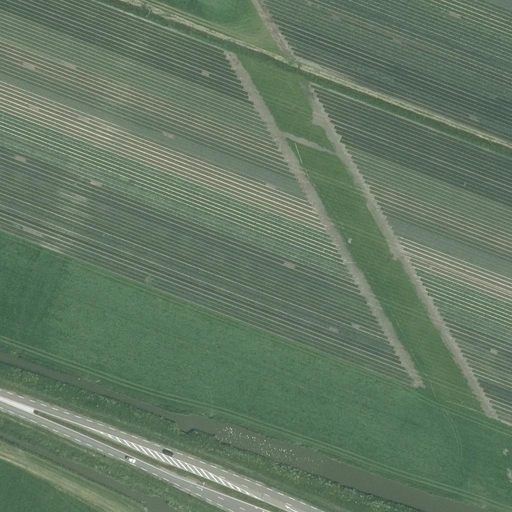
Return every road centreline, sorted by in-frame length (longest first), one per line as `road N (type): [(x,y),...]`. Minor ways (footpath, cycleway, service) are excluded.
road 1 (trunk): [(309,511),(0,394)]
road 2 (trunk): [(0,403),(244,511)]
